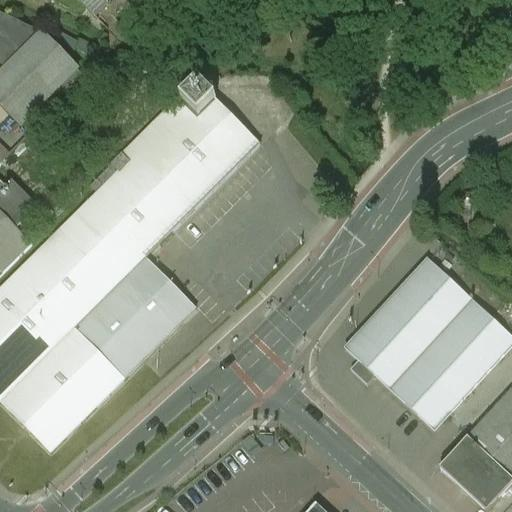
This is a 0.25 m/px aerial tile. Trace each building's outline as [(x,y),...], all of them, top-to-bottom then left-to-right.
[(105,2),(102,0),(78,0),(96,19),(109,6),(105,2)] [(43,36),(0,78),(0,106),(22,128),(78,72),(43,36)] [(195,82),(178,99),(198,118),(214,99),(195,82)] [(191,125),(170,104),(88,186),(96,195),(0,290),(0,370),(16,387),(0,403),(0,405),(50,456),(197,310),(147,260),(198,209),(206,216),(218,204),(209,195),(242,163),(213,134),(157,189),(142,174),(191,125)] [(0,139),(0,167),(14,155),(0,139)] [(11,184),(0,194),(0,215),(13,229),(34,209),(11,184)] [(0,215),(0,277),(30,248),(13,229),(0,215)] [(366,388),(375,378),(434,432),(511,346),(511,340),(429,261),(345,351),(358,364),(350,374),(366,388)] [(0,403),(16,387),(0,370),(0,403)] [(511,391),(440,468),(483,511),(487,511),(511,485),(511,391)]
